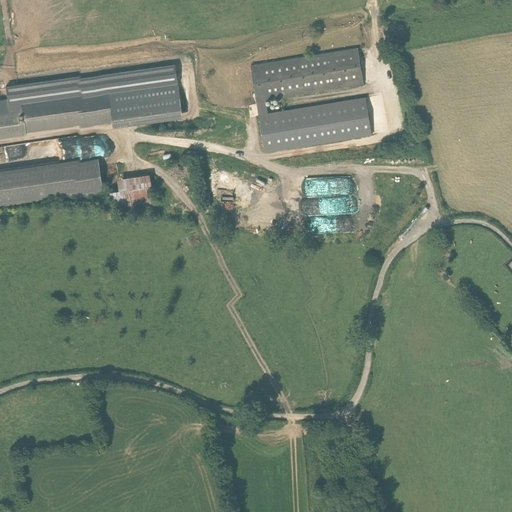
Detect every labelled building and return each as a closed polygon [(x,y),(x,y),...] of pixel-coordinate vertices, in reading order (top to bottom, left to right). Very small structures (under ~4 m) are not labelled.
[(349,62),(246,79),(253,117),(355,100),(349,62)] [(0,119),(0,158),(174,137),(170,102),(28,120),(29,128),(17,129),(15,118),(0,119)] [(252,134),(260,172),(368,153),(360,115),(252,134)] [(88,178),(0,190),(0,225),(94,211),(88,178)] [(142,196),(111,202),(115,230),(147,225),(142,196)]
